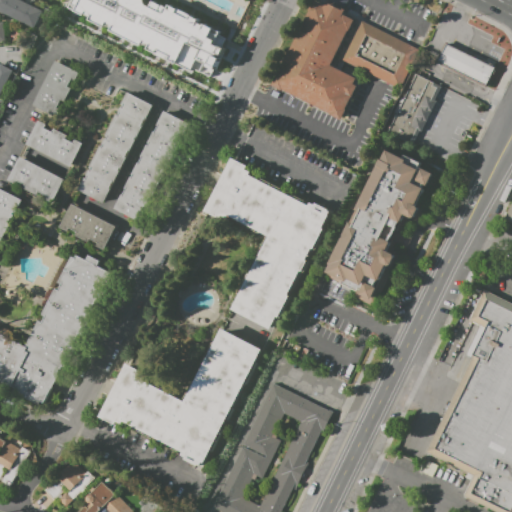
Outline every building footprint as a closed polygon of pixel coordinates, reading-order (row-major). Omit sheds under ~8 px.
[(0,12),(0,0),(19,0),(43,12),(34,30),(0,12)] [(73,0),(71,5),(208,73),(227,37),(152,0),(73,0)] [(315,0),(325,5),(326,1),(345,10),(343,14),(353,19),(331,64),(361,80),(341,120),(272,86),(315,0)] [(361,21),(414,46),(395,86),(342,61),(361,21)] [(444,43),(497,67),(487,88),(435,63),(444,43)] [(56,59),(81,72),(77,80),(73,78),(69,85),(72,87),(57,117),(33,104),(56,59)] [(0,63),(16,71),(0,102),(0,63)] [(416,74),(442,86),(435,101),(436,101),(421,132),(420,131),(413,145),(388,132),(416,74)] [(77,190),(129,92),(154,105),(102,203),(77,190)] [(165,112),(190,125),(138,222),(113,209),(165,112)] [(27,144),(40,120),(47,123),(45,128),(52,132),(55,127),(68,134),(66,138),(75,143),(77,139),(83,142),(70,167),(27,144)] [(387,150),(403,157),(404,154),(422,162),(420,166),(433,172),(427,185),(422,183),(420,188),(424,190),(419,201),(424,204),(424,210),(419,220),(415,223),(378,300),(325,274),(350,222),(353,223),(357,214),(354,213),(381,158),(383,159),(387,150)] [(52,203),(24,188),(26,186),(18,182),(17,184),(8,180),(21,157),(64,179),(52,203)] [(206,210),(222,218),(224,215),(269,238),(232,310),(271,330),(277,317),(279,318),(290,296),(289,295),(311,251),(313,252),(325,229),(323,228),(332,210),(316,202),(315,204),(311,202),(310,205),(250,175),(252,172),(246,169),(248,165),(233,157),(206,210)] [(0,186),(25,200),(0,247),(0,186)] [(511,201),(503,220),(511,224),(511,201)] [(116,226),(103,250),(76,235),(77,232),(70,228),(68,231),(60,227),(73,203),(116,226)] [(0,332),(28,346),(41,321),(43,322),(46,315),(44,314),(57,289),(59,290),(62,284),(60,283),(74,254),(86,260),(89,255),(102,262),(99,266),(111,272),(45,405),(41,403),(39,405),(0,385),(0,332)] [(511,494),(475,476),(426,453),(486,329),(470,320),(485,290),(511,303),(511,494)] [(126,364),(100,417),(116,425),(117,422),(123,425),(124,422),(184,451),(182,455),(186,457),(185,460),(206,470),(264,350),(222,329),(186,402),(145,382),(149,375),(126,364)] [(274,384),(333,412),(310,460),(312,461),(298,490),(296,489),(284,511),(216,511),(212,510),(274,384)] [(31,451),(11,488),(4,484),(5,483),(2,481),(6,473),(3,472),(0,477),(0,437),(21,448),(22,447),(31,451)] [(95,478),(66,506),(59,499),(69,489),(64,484),(61,486),(66,490),(55,500),(45,489),(74,461),(86,473),(88,471),(95,478)] [(475,476),(511,494),(511,511),(494,511),(464,498),(475,476)] [(81,511),(90,503),(88,502),(87,501),(86,499),(87,498),(87,497),(89,496),(90,495),(102,482),(109,489),(111,489),(112,490),(113,490),(114,492),(114,493),(115,494),(116,493),(135,511),(134,511),(81,511)]
